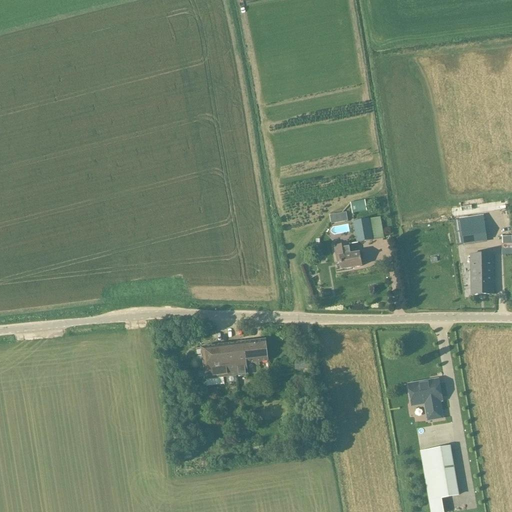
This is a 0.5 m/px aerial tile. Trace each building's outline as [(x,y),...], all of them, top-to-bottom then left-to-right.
[(353,214),(367,211),(366,200),(351,203),(353,214)] [(464,244),(487,241),(483,215),(461,219),(464,244)] [(384,239),(380,218),(353,222),(357,243),(384,239)] [(511,234),(502,235),(503,247),(511,246),(511,234)] [(341,261),(343,269),(362,266),(359,253),(351,254),(350,244),(339,246),(334,247),(336,262),(341,261)] [(471,255),(471,295),(494,295),(493,254),(471,255)] [(266,340),(233,344),(201,347),(201,348),(197,349),(197,356),(202,356),(205,380),(206,380),(207,386),(224,385),(224,378),(248,375),(247,364),(268,361),(266,340)] [(303,369),(303,361),(294,362),(295,370),(303,369)] [(443,418),(439,398),(442,397),(439,384),(431,385),(431,381),(408,385),(412,406),(425,404),(428,421),(443,418)] [(459,495),(450,447),(421,452),(431,511),(444,511),(442,498),(459,495)]
